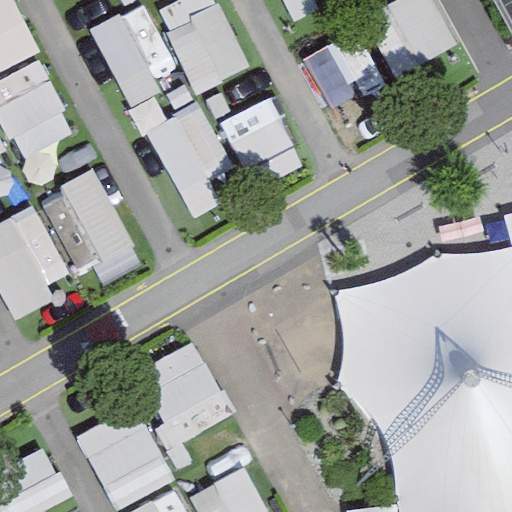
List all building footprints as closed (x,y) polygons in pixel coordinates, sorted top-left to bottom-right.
[(0,0),(0,75),(50,47),(22,0),(0,0)] [(221,0),(170,27),(205,92),(259,64),(225,0),(221,0)] [(291,0),(302,20),(341,0),(291,0)] [(401,0),(381,11),(415,74),(468,46),(442,0),(401,0)] [(511,0),(492,0),(511,35),(511,0)] [(101,26),(135,107),(180,88),(146,7),(101,26)] [(326,72),(358,121),(398,94),(367,46),(326,72)] [(2,90),(34,156),(83,132),(51,66),(2,90)] [(266,188),(314,161),(277,96),(229,123),(266,188)] [(200,218),(227,205),(203,157),(228,144),(208,104),(156,129),(200,218)] [(103,167),(70,184),(110,264),(143,247),(103,167)] [(0,272),(15,311),(81,285),(49,206),(0,225),(0,272)] [(398,289),(338,299),(346,354),(340,388),(371,417),(391,465),(400,511),(511,511),(511,260),(510,261),(444,263),(398,289)] [(173,413),(223,396),(206,346),(156,363),(173,413)] [(144,403),(86,434),(126,509),(184,478),(144,403)] [(0,471),(0,472),(14,511),(38,511),(76,499),(59,451),(0,471)] [(278,511),(254,465),(198,495),(207,511),(278,511)] [(136,511),(188,511),(175,490),(136,511)] [(0,511),(9,511),(10,501),(0,500),(0,511)]
